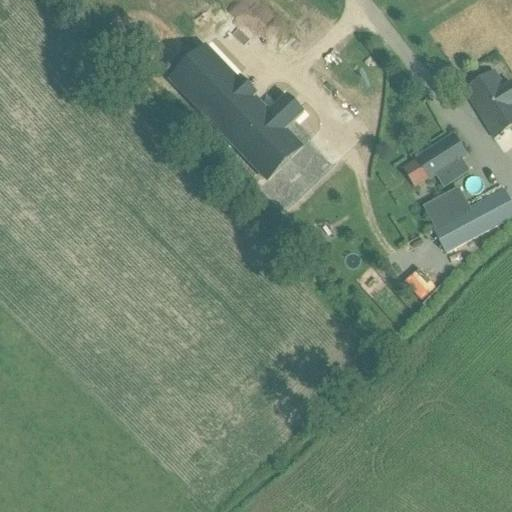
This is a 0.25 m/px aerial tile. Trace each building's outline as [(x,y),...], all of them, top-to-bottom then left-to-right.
[(206,49),(171,82),(268,183),(302,149),(286,132),(304,115),(303,114),(302,115),(287,99),(288,98),(287,97),(269,115),(254,99),(257,96),(256,95),(255,96),(241,81),(242,80),(241,79),(238,82),(206,49)] [(497,74),(466,93),(496,141),(511,130),(511,87),(507,91),(497,74)] [(451,137),(402,170),(415,189),(431,179),(431,180),(436,177),(444,189),(469,173),(461,161),(465,158),(451,137)] [(511,156),(502,164),(511,177),(511,156)] [(460,193),(425,212),(449,256),(511,222),(511,203),(505,190),(469,209),(460,193)]
